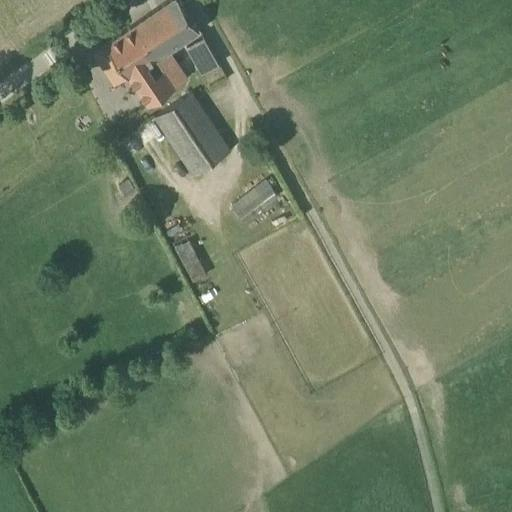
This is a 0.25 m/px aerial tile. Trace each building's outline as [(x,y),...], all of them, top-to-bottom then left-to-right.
[(187,77),(169,48),(199,28),(180,0),(170,0),(134,24),(156,57),(175,85),(187,77)] [(156,57),(134,24),(106,43),(149,103),(175,85),(156,57)] [(201,74),(220,63),(204,36),(185,46),(201,74)] [(154,116),(192,175),(230,149),(191,91),(154,116)] [(243,221),(278,193),(267,178),(231,206),(243,221)]
